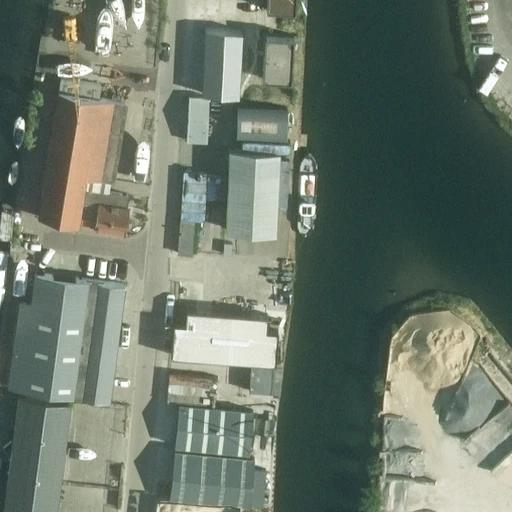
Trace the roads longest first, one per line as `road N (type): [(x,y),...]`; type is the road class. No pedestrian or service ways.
road 1 (residential): [(133,511),(158,254)]
road 2 (residential): [(158,254),(175,0)]
road 3 (residential): [(158,254),(25,236)]
